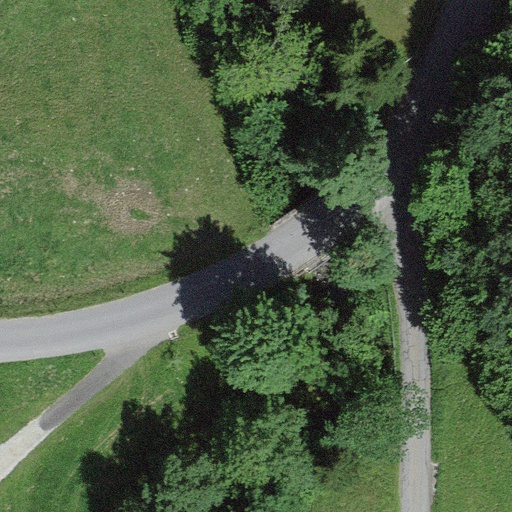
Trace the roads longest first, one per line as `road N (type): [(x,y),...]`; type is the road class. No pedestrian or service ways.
road 1 (unclassified): [(406,145),(360,207),(293,255),(63,338),(0,341)]
road 2 (unclassified): [(406,145),(415,511)]
road 3 (unclassified): [(474,0),(406,145)]
